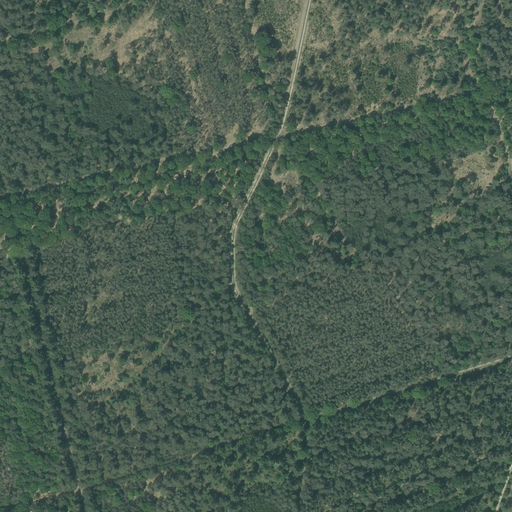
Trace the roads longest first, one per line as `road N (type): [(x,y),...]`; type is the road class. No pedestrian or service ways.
road 1 (track): [(511,182),(486,91),(278,136)]
road 2 (track): [(298,511),(307,420),(511,359)]
road 3 (track): [(0,43),(147,0)]
